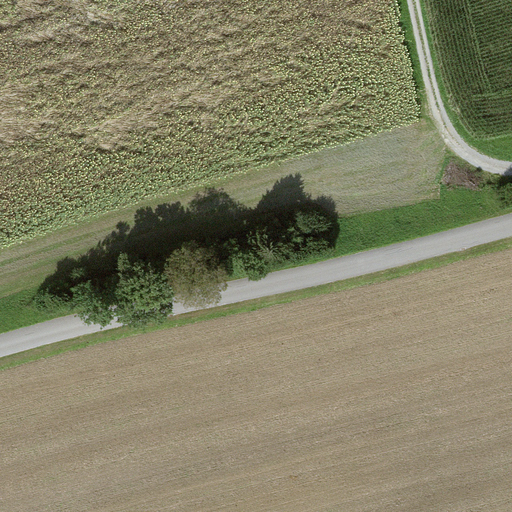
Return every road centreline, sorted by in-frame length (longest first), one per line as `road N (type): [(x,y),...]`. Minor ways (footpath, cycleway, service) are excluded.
road 1 (unclassified): [(511,228),(0,351)]
road 2 (track): [(511,171),(481,162),(459,144),(441,102),(419,0)]
